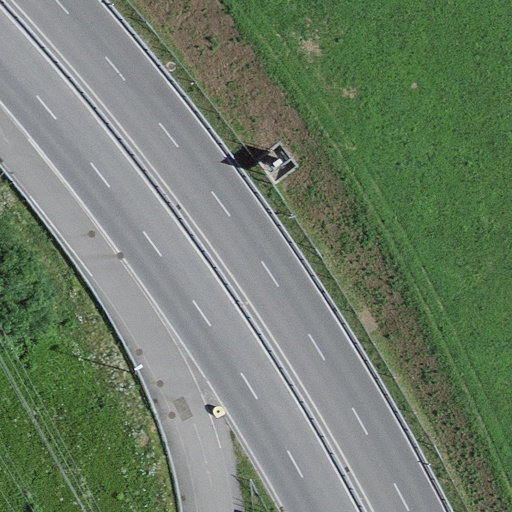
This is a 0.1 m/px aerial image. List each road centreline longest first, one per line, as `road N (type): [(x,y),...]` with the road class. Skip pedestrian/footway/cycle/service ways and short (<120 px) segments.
road 1 (trunk): [(406,511),(255,256),(53,0)]
road 2 (trunk): [(0,56),(212,331),(316,511)]
